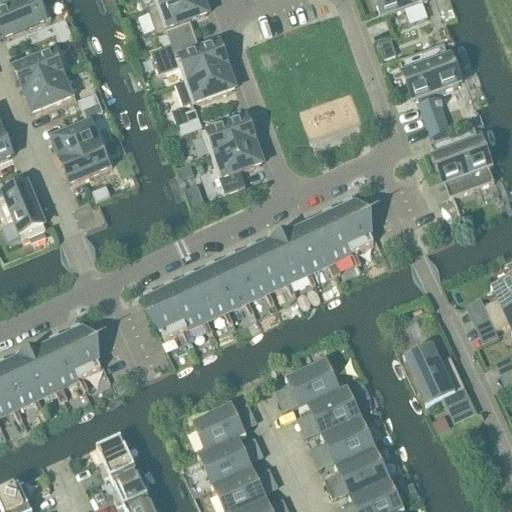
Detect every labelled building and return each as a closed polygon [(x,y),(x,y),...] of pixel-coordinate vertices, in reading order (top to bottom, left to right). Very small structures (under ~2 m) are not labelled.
[(45,26),(51,23),(41,0),(35,3),(35,2),(0,16),(0,32),(4,43),(45,26)] [(184,0),(156,10),(147,14),(155,36),(207,17),(200,0),(184,0)] [(152,0),(156,10),(184,0),(152,0)] [(425,0),(374,0),(383,21),(427,5),(425,0)] [(52,30),(56,39),(69,33),(65,24),(52,30)] [(69,33),(56,39),(59,48),(72,42),(69,33)] [(171,48),(167,39),(158,42),(161,52),(171,48)] [(390,45),(379,49),(384,63),(395,59),(390,45)] [(179,62),(175,64),(184,86),(224,71),(227,70),(218,47),(179,62)] [(171,48),(161,52),(149,56),(153,65),(174,58),(171,48)] [(434,98),(458,89),(443,49),(417,58),(402,64),(399,65),(413,105),(418,103),(420,108),(418,108),(431,142),(432,142),(434,147),(450,142),(447,136),(449,135),(440,111),(442,111),(441,106),(438,107),(436,102),(435,102),(434,98)] [(417,58),(414,50),(399,55),(402,64),(417,58)] [(23,95),(26,94),(66,78),(57,56),(53,57),(52,57),(14,73),(23,95)] [(227,70),(224,71),(184,86),(192,108),(196,107),(235,93),(227,70)] [(33,118),(38,115),(71,102),(71,101),(75,100),(66,78),(26,94),(23,95),(33,118)] [(78,106),(81,115),(99,107),(95,98),(78,106)] [(85,124),(103,116),(99,107),(81,115),(85,124)] [(195,114),(185,117),(188,127),(198,123),(195,114)] [(202,133),(198,123),(188,127),(177,131),(180,141),(202,133)] [(225,128),(202,136),(211,161),(254,145),(246,123),(226,130),(225,128)] [(61,166),(63,165),(103,149),(94,127),(90,129),(90,128),(51,144),(61,166)] [(449,203),(494,186),(474,133),(450,142),(434,147),(429,149),(449,203)] [(0,139),(0,165),(12,161),(2,139),(0,139)] [(211,161),(225,199),(246,191),(240,176),(262,168),(254,145),(211,161)] [(108,173),(112,171),(103,149),(63,165),(61,166),(70,189),(108,173)] [(181,183),(193,178),(190,169),(178,173),(181,183)] [(20,239),(22,245),(45,236),(43,229),(27,189),(3,198),(19,239),(20,239)] [(106,191),(92,197),(96,206),(109,200),(106,191)] [(201,200),(189,205),(192,215),(205,210),(201,200)] [(360,268),(355,256),(373,248),(352,201),(343,206),(346,214),(334,219),(333,219),(351,258),(357,270),(360,268)] [(340,277),(335,266),(351,258),(333,219),(334,219),(331,211),(322,215),(326,223),(314,229),(337,279),(340,277)] [(292,239),(310,277),(327,269),(333,281),(337,279),(314,229),(300,235),(297,227),(288,231),(291,239),(292,239)] [(272,248),(290,287),(306,279),(312,290),(316,289),(310,277),(292,239),(291,239),(280,244),(276,236),(267,240),(271,248),(272,248)] [(251,258),(269,296),(286,288),(291,300),(295,298),(290,287),(272,248),(271,248),(259,254),(255,246),(246,250),(250,258),(251,258)] [(230,267),(248,306),(265,298),(270,310),(274,308),(269,296),(251,258),(250,258),(238,264),(234,256),(226,260),(229,268),(230,267)] [(210,277),(227,315),(244,307),(250,319),(254,317),(248,306),(230,267),(229,268),(217,273),(214,265),(205,269),(209,277),(210,277)] [(189,286),(207,325),(224,317),(229,329),(233,327),(227,315),(210,277),(209,277),(197,283),(193,275),(184,279),(188,287),(189,286)] [(484,311),(489,323),(511,312),(511,283),(491,293),(491,295),(494,294),(498,304),(484,311)] [(168,296),(186,335),(203,327),(208,338),(212,337),(207,325),(189,286),(188,287),(176,292),(172,284),(164,288),(167,296),(168,296)] [(143,298),(164,344),(182,336),(187,348),(191,346),(186,335),(168,296),(167,296),(155,302),(152,294),(143,298)] [(511,339),(511,312),(489,323),(495,335),(510,328),(511,333),(511,339)] [(61,346),(79,384),(84,396),(88,394),(83,382),(100,374),(79,328),(70,332),(74,340),(62,345),(61,346)] [(79,384),(61,346),(62,345),(58,337),(49,341),(53,349),(40,355),(64,405),(67,403),(62,392),(79,384)] [(407,363),(428,409),(425,410),(426,411),(465,393),(450,362),(449,362),(449,363),(438,368),(430,352),(433,351),(432,349),(403,363),(404,364),(407,363)] [(37,403),(55,395),(60,407),(64,405),(40,355),(28,361),(24,353),(15,357),(19,365),(37,403)] [(42,415),(37,403),(19,365),(7,371),(3,362),(0,363),(0,376),(17,413),(33,405),(39,417),(42,415)] [(311,411),(310,411),(347,394),(347,393),(343,395),(329,364),(285,385),(286,386),(290,384),(303,413),(299,415),(300,417),(311,411)] [(22,424),(17,413),(0,376),(0,420),(13,415),(18,426),(22,424)] [(511,397),(510,393),(501,397),(505,406),(511,402),(511,397)] [(320,442),(321,443),(361,424),(361,423),(357,425),(344,396),(348,394),(347,394),(310,411),(311,411),(324,441),(320,442)] [(197,462),(197,463),(245,441),(245,440),(241,442),(228,413),(232,411),(231,410),(190,429),(191,430),(195,428),(208,457),(197,462)] [(449,433),(444,422),(433,427),(438,438),(449,433)] [(334,473),(335,474),(375,455),(375,454),(371,456),(358,427),(362,425),(361,424),(321,443),(321,444),(325,442),(338,471),(334,473)] [(211,493),(212,493),(252,475),(252,474),(248,476),(235,447),(246,441),(245,441),(197,463),(198,464),(202,462),(215,491),(211,493)] [(134,471),(132,467),(120,442),(96,453),(105,473),(100,475),(105,485),(134,471)] [(348,503),(349,504),(390,485),(389,484),(385,486),(372,457),(376,455),(375,455),(335,474),(339,472),(352,501),(348,503)] [(113,503),(117,511),(120,511),(147,500),(134,471),(105,485),(110,483),(118,501),(113,503)] [(251,511),(267,505),(266,504),(262,506),(249,477),(253,475),(252,475),(212,493),(212,494),(216,492),(225,511),(251,511)] [(397,511),(386,488),(390,486),(390,485),(349,504),(349,505),(353,503),(357,511),(397,511)] [(0,497),(0,511),(28,511),(23,499),(28,497),(23,487),(0,497)] [(152,511),(147,500),(120,511),(121,511),(123,511),(152,511)]
